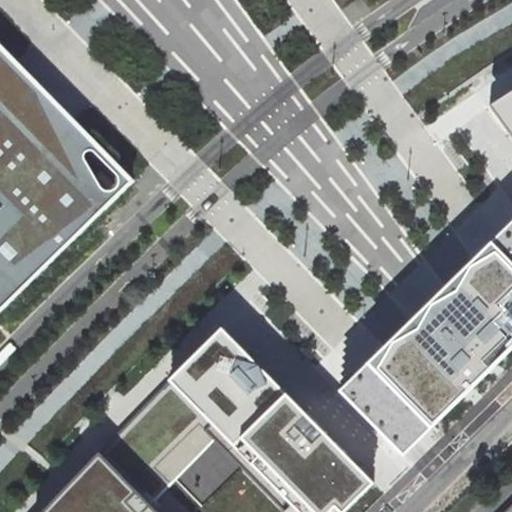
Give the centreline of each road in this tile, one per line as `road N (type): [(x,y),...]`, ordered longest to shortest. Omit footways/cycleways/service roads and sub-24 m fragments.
road 1 (unclassified): [(0,412),(197,211)]
road 2 (unclassified): [(174,189),(0,359)]
road 3 (residential): [(357,34),(174,189)]
road 4 (residential): [(197,211),(378,62)]
road 5 (unclassified): [(413,511),(511,413)]
